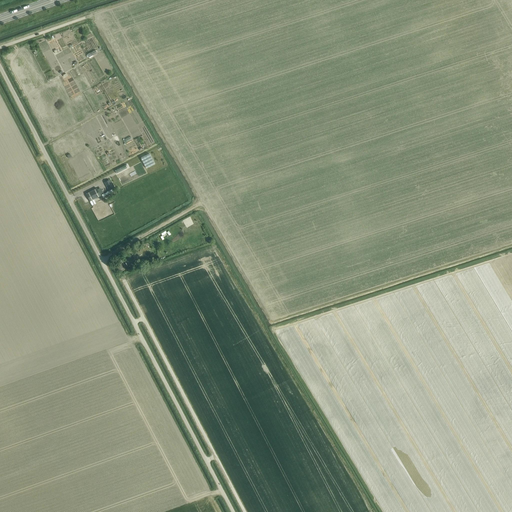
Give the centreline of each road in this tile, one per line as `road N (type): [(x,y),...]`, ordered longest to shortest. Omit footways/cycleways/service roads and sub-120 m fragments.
road 1 (unclassified): [(232,511),(0,66)]
road 2 (track): [(243,511),(123,278)]
